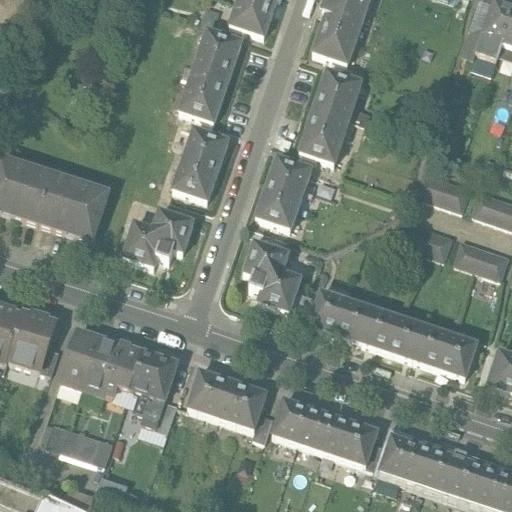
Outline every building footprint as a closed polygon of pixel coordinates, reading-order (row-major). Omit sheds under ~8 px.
[(239,0),(229,33),(263,44),(276,7),(279,8),(281,0),(239,0)] [(332,0),(328,12),(324,10),(321,21),(324,23),(312,60),(345,72),(370,0),(332,0)] [(511,14),(511,13),(492,7),(484,33),(482,33),(479,43),(480,44),(474,60),(494,67),(500,50),(511,14)] [(511,14),(500,50),(511,54),(511,14)] [(206,38),(194,73),(185,70),(182,80),(191,83),(178,119),(213,130),(241,49),(206,38)] [(469,40),(461,63),(472,67),(474,60),(480,44),(479,43),(469,40)] [(326,79),(298,160),(333,171),(360,90),(326,79)] [(228,148),(193,136),(190,146),(185,144),(182,154),(179,153),(177,160),(184,162),(172,197),(206,209),(228,148)] [(106,200),(0,164),(0,216),(91,247),(106,200)] [(310,176),(276,165),(255,225),(289,237),(310,176)] [(469,195),(422,180),(414,203),(461,218),(469,195)] [(511,209),(478,199),(471,222),(511,235),(511,209)] [(150,236),(134,231),(122,265),(153,275),(156,266),(168,270),(173,258),(182,261),(192,230),(158,218),(153,234),(150,236)] [(450,244),(403,229),(395,252),(442,267),(450,244)] [(507,263),(460,248),(452,271),(499,286),(507,263)] [(287,261),(253,250),(243,281),(252,284),(248,296),(260,300),(257,310),(288,320),(295,298),(299,286),(283,280),(282,277),(287,261)] [(306,303),(295,298),(288,320),(299,324),(306,303)] [(475,352),(320,300),(317,307),(310,328),(308,334),(464,386),(475,352)] [(317,307),(306,303),(299,324),(310,328),(317,307)] [(0,367),(6,369),(7,367),(6,367),(21,322),(20,321),(0,314),(0,367)] [(54,329),(21,318),(20,321),(21,322),(6,367),(7,367),(38,377),(46,353),(54,329)] [(75,341),(61,385),(72,389),(74,394),(81,396),(82,392),(97,348),(98,344),(91,342),(86,345),(75,341)] [(107,351),(97,348),(82,392),(93,396),(95,401),(102,403),(103,399),(119,351),(112,349),(107,351)] [(119,351),(103,399),(112,402),(114,396),(120,394),(129,397),(142,359),(131,356),(128,350),(120,348),(119,351)] [(58,357),(46,353),(38,377),(50,381),(58,357)] [(176,371),(142,359),(129,397),(139,400),(163,408),(164,406),(176,371)] [(511,365),(497,360),(486,394),(511,402),(511,365)] [(265,401),(198,379),(186,415),(253,437),(259,420),(265,401)] [(163,408),(139,400),(134,416),(144,419),(142,427),(167,436),(175,410),(164,406),(163,408)] [(376,438),(283,407),(271,441),(365,472),(372,450),(376,438)] [(253,437),(251,443),(264,448),(271,425),(259,420),(253,437)] [(53,430),(46,453),(61,458),(68,435),(53,430)] [(89,442),(68,435),(61,458),(82,464),(89,442)] [(89,442),(82,464),(93,468),(100,445),(89,442)] [(511,511),(511,483),(391,443),(387,455),(379,477),(484,511),(511,511)] [(387,455),(372,450),(365,472),(379,477),(387,455)] [(128,490),(101,481),(96,496),(123,505),(128,490)] [(66,511),(44,501),(38,511),(66,511)]
